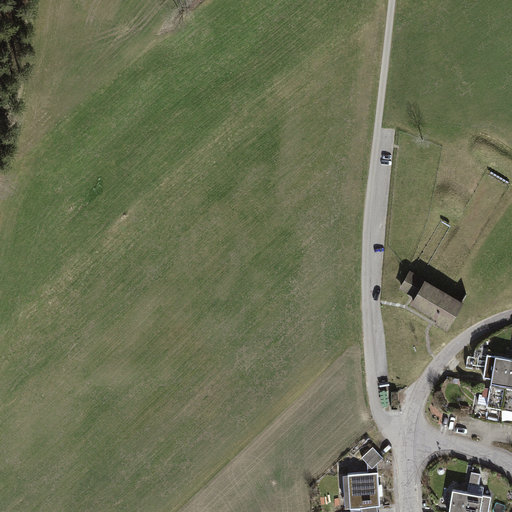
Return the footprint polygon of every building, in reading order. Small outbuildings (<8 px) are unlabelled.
[(418,296),(414,302),(438,317),(436,321),(446,327),(461,302),(410,272),(402,287),(418,296)] [(511,358),(487,354),(483,376),(492,377),(491,381),(506,383),(511,358)] [(505,387),(485,384),(483,394),(480,394),(479,403),(487,404),(487,405),(502,407),(505,387)] [(511,388),(505,387),(502,407),(511,409),(511,388)] [(348,472),(349,492),(379,490),(377,462),(383,457),(373,446),(362,456),(368,462),(368,471),(348,472)] [(468,491),(464,511),(488,511),(491,496),(483,494),(484,486),(477,485),(478,474),(471,473),(468,491)] [(453,489),(448,511),(464,511),(468,491),(453,489)] [(349,492),(350,506),(362,505),(362,511),(364,511),(378,511),(377,504),(380,504),(379,490),(349,492)]
